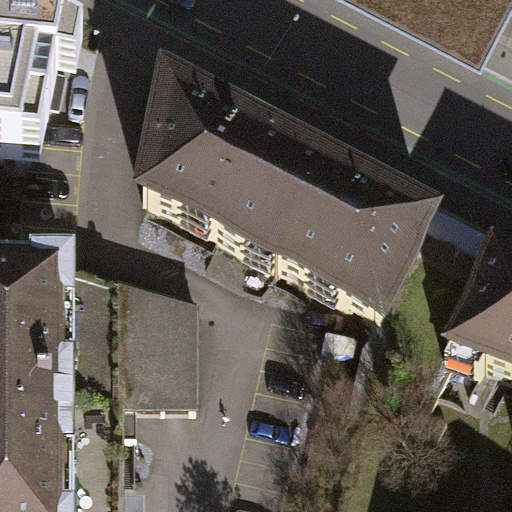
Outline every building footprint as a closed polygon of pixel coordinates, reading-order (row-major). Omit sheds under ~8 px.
[(0,163),(40,167),(57,84),(77,87),(84,53),(35,28),(42,15),(13,0),(6,14),(0,10),(0,163)] [(413,0),(488,39),(508,0),(413,0)] [(312,238),(339,185),(172,99),(164,113),(155,116),(148,150),(155,156),(144,209),(276,276),(299,232),(312,238)] [(299,232),(276,276),(382,331),(432,233),(426,230),(426,221),(399,207),(391,212),(339,185),(312,238),(299,232)] [(511,275),(494,266),(447,355),(511,388),(511,275)] [(0,279),(0,511),(122,511),(122,419),(197,420),(197,317),(73,281),(73,279),(0,279)]
